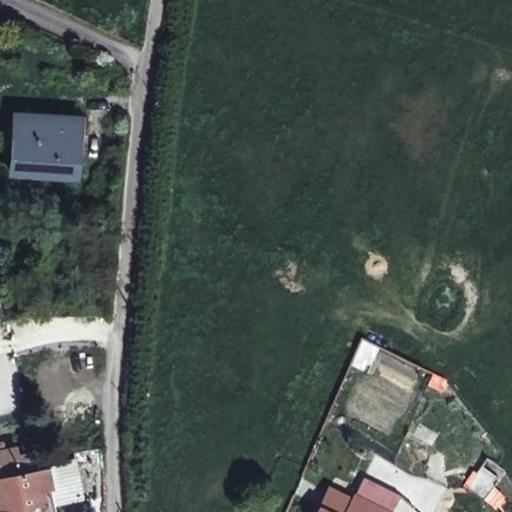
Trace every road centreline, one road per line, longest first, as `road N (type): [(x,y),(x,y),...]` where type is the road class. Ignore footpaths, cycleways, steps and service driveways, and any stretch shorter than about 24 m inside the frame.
road 1 (unclassified): [(114,511),(114,370),(159,0)]
road 2 (unknown): [(16,0),(150,59)]
